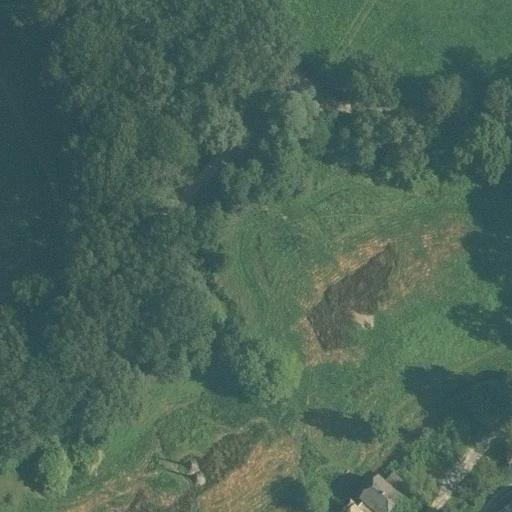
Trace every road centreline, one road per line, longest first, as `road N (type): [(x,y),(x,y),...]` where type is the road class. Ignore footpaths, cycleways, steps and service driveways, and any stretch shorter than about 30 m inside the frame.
road 1 (track): [(0,354),(76,311),(256,128),(320,97)]
road 2 (track): [(511,126),(347,109),(320,97),(212,0)]
